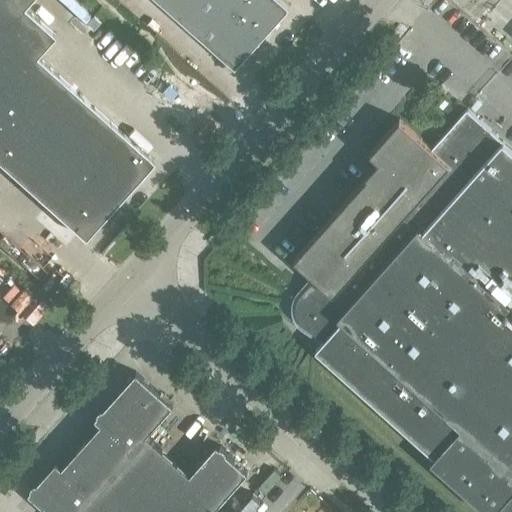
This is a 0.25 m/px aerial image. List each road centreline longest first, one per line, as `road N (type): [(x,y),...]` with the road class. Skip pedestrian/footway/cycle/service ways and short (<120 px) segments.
road 1 (unclassified): [(131,275),(377,0)]
road 2 (unclassified): [(403,511),(131,275)]
road 3 (unclassified): [(0,419),(131,275)]
